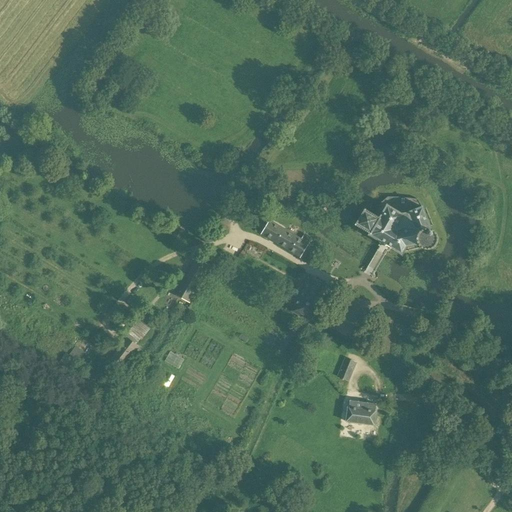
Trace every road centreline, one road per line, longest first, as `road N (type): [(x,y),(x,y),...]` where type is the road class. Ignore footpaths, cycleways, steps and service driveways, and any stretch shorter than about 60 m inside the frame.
road 1 (track): [(0,355),(228,488)]
road 2 (track): [(1,122),(40,177),(180,252)]
road 3 (tertiary): [(511,89),(355,0)]
